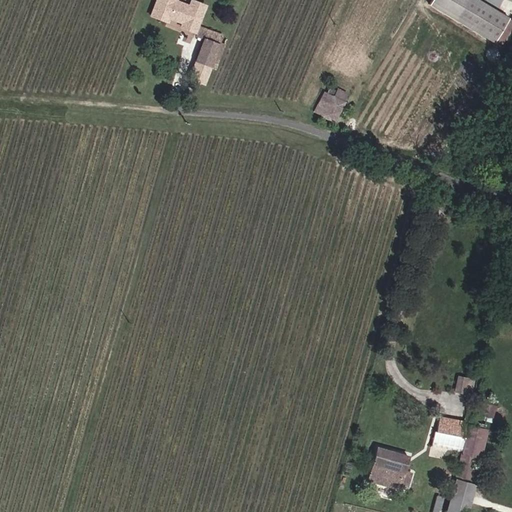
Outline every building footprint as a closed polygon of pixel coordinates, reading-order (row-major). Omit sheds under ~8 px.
[(154,0),(150,11),(166,18),(167,14),(181,20),(180,21),(185,24),(184,26),(190,29),(197,12),(190,9),(188,4),(179,0),(154,0)] [(194,0),(189,0),(188,4),(190,9),(197,12),(190,29),(192,30),(204,4),(194,0)] [(430,0),(429,3),(455,20),(467,0),(430,0)] [(479,0),(467,0),(455,20),(493,43),(509,19),(479,0)] [(202,36),(206,28),(198,25),(194,33),(202,36)] [(202,36),(190,64),(213,73),(224,48),(216,44),(220,35),(206,28),(202,36)] [(331,87),(329,91),(344,99),(347,91),(340,88),(338,90),(331,87)] [(319,109),(336,118),(346,100),(344,99),(329,91),(319,109)] [(472,393),(476,377),(458,374),(455,390),(472,393)] [(463,511),(484,431),(436,418),(432,432),(462,438),(442,511),(463,511)] [(418,477),(401,473),(406,455),(377,446),(370,478),(398,486),(399,482),(406,485),(407,481),(417,484),(418,477)] [(437,511),(441,499),(432,497),(428,511),(437,511)]
